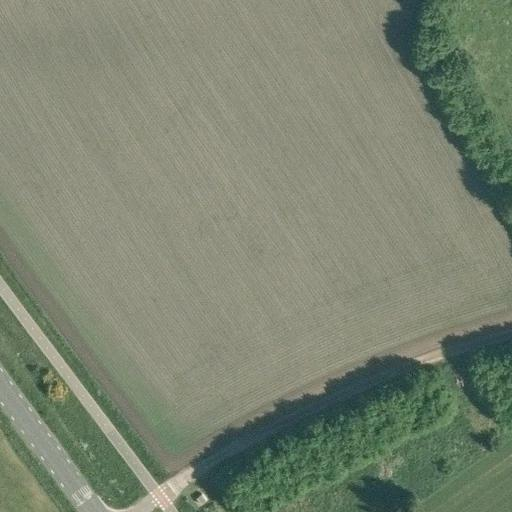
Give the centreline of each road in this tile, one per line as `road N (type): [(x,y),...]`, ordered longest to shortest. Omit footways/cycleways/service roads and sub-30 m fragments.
road 1 (track): [(172,497),(301,418),(511,333)]
road 2 (secondary): [(90,511),(0,386)]
